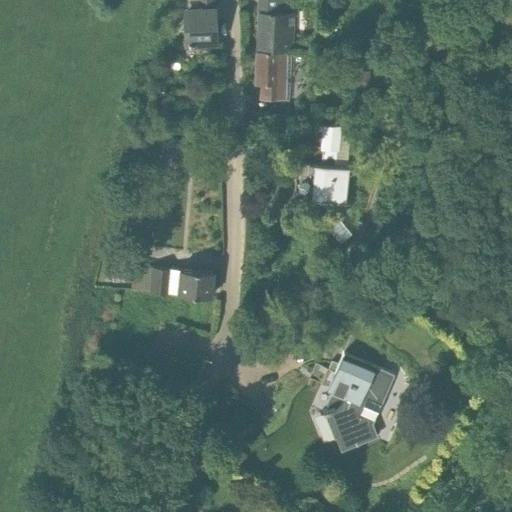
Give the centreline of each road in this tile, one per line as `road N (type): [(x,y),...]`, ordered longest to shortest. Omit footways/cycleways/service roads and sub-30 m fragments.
road 1 (residential): [(220,344),(235,253),(229,0)]
road 2 (track): [(511,49),(444,79),(411,104),(387,142),(351,253)]
road 3 (unclassified): [(175,511),(220,344)]
